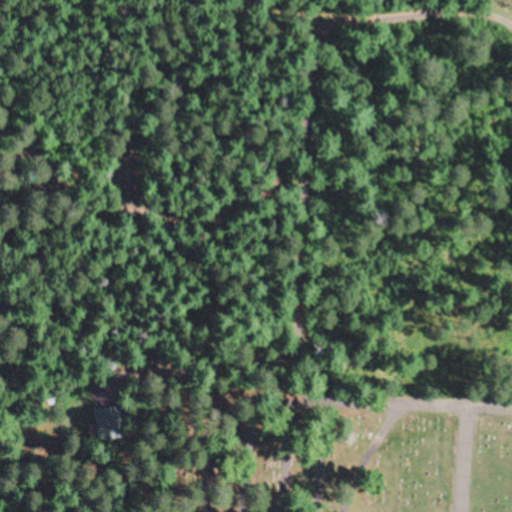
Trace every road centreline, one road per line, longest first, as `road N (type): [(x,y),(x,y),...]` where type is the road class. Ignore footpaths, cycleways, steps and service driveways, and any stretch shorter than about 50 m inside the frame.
road 1 (residential): [(472,404),(466,511),(472,404)]
road 2 (residential): [(472,404),(342,397)]
